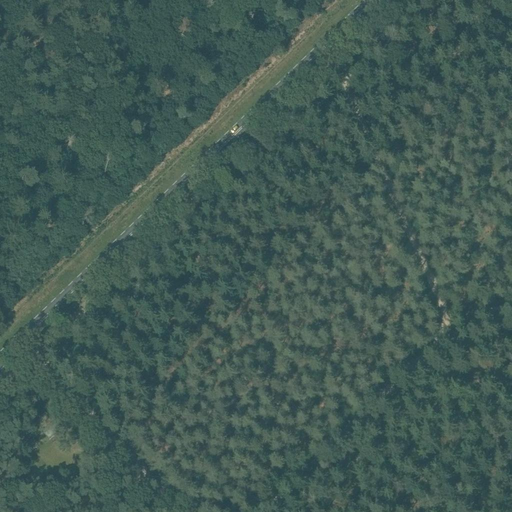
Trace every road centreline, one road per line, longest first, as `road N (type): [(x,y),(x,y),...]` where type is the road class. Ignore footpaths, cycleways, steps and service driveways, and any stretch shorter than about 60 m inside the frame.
road 1 (unclassified): [(0,389),(401,0)]
road 2 (primary): [(0,360),(373,0)]
road 3 (track): [(262,511),(445,324)]
road 4 (track): [(444,314),(354,103)]
road 5 (track): [(182,511),(34,355)]
road 6 (track): [(511,31),(366,75),(354,103)]
